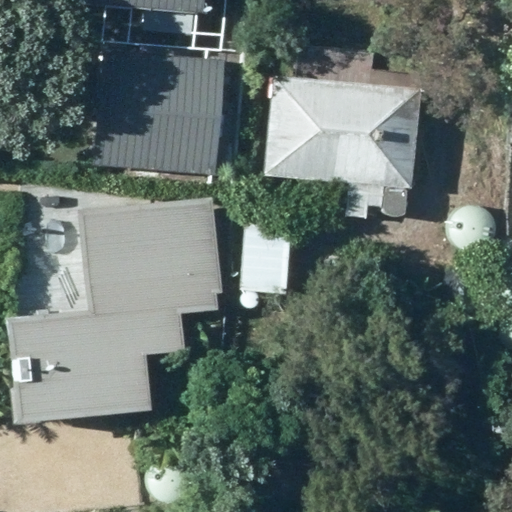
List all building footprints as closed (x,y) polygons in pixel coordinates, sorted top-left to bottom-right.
[(62,0),(63,0),(62,3),(201,14),(202,0),(62,0)] [(221,60),(101,53),(94,165),(214,172),(221,60)] [(417,86),(264,75),(257,174),(346,181),(344,215),(365,215),(366,205),(382,207),(382,214),(401,216),(403,188),(410,188),(417,86)] [(177,378),(172,341),(220,335),(204,210),(69,227),(83,337),(0,347),(0,408),(6,455),(142,438),(135,384),(177,378)] [(242,225),(238,305),(255,306),(256,292),(284,293),(287,227),(242,225)] [(448,270),(445,319),(480,321),(483,273),(448,270)]
